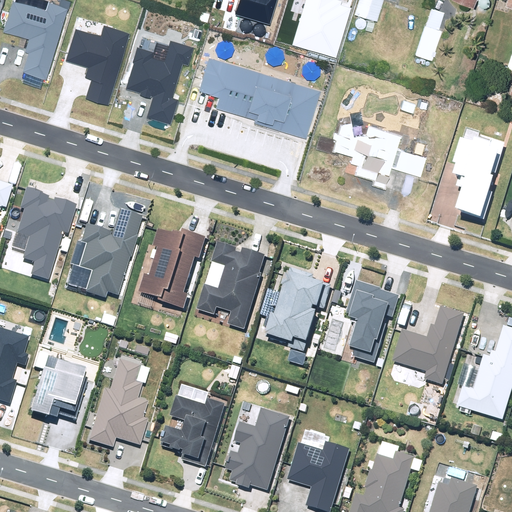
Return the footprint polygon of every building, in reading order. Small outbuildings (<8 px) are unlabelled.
[(46,0),(45,8),(16,0),(11,0),(3,30),(30,38),(21,70),(47,77),(67,5),(47,0),(46,0)] [(305,0),(294,39),(337,52),(350,5),(339,2),(339,0),(305,0)] [(375,19),(380,0),(356,0),(353,12),(375,19)] [(424,25),(414,54),(430,59),(432,54),(433,55),(435,50),(433,50),(440,29),(436,28),(442,11),(429,6),(423,25),(424,25)] [(373,21),(366,19),(363,29),(371,31),(373,21)] [(109,99),(129,31),(129,30),(104,23),(101,31),(75,24),(65,57),(88,64),(86,72),(93,74),(87,93),(109,99)] [(174,92),(181,61),(188,63),(193,43),(169,37),(163,58),(151,55),(153,47),(135,42),(125,86),(140,89),(139,93),(149,95),(144,116),(171,122),(178,93),(174,92)] [(208,51),(197,84),(213,89),(207,105),(301,137),(318,88),(208,51)] [(402,99),(400,107),(413,110),(415,102),(402,99)] [(385,187),(391,167),(420,175),(425,154),(421,153),(425,141),(416,138),(413,151),(396,146),(400,133),(339,117),(334,136),(320,133),(316,147),(337,153),(338,149),(350,152),(348,161),(358,164),(356,171),(374,176),(373,183),(385,187)] [(463,189),(457,212),(484,220),(505,148),(475,139),(474,143),(464,140),(458,162),(462,163),(457,179),(461,181),(459,188),(463,189)] [(9,209),(16,184),(0,179),(0,221),(4,207),(9,209)] [(81,202),(22,185),(16,210),(17,211),(10,235),(26,239),(20,261),(33,265),(29,278),(51,284),(65,234),(71,236),(81,202)] [(454,212),(459,194),(451,191),(445,209),(454,212)] [(93,269),(86,292),(104,297),(106,291),(117,294),(141,216),(118,209),(112,231),(85,223),(80,241),(86,242),(79,264),(93,269)] [(182,294),(201,239),(163,226),(140,292),(189,310),(193,298),(182,294)] [(245,327),(264,251),(242,245),(241,251),(235,249),(236,245),(216,240),(211,261),(218,262),(212,283),(205,281),(198,309),(216,313),(218,305),(231,309),(228,322),(245,327)] [(309,338),(325,280),(326,277),(287,266),(283,281),(284,281),(275,311),(272,310),(265,331),(294,339),(295,334),(309,338)] [(384,325),(395,328),(399,308),(397,307),(400,293),(381,289),(382,285),(355,279),(347,313),(358,316),(351,344),(356,345),(354,356),(376,361),(384,325)] [(444,384),(465,312),(440,304),(434,323),(431,323),(428,335),(404,328),(394,360),(428,370),(425,378),(444,384)] [(504,418),(511,391),(511,327),(503,324),(496,350),(492,349),(490,357),(484,355),(475,386),(465,383),(458,405),(504,418)] [(0,399),(10,403),(17,380),(12,379),(17,363),(26,365),(29,354),(25,353),(29,336),(0,327),(0,399)] [(59,413),(76,418),(88,377),(86,376),(87,372),(85,372),(86,367),(49,356),(32,410),(57,418),(59,413)] [(103,386),(88,439),(112,446),(115,436),(140,444),(148,417),(143,415),(148,400),(140,398),(149,366),(117,357),(108,388),(103,386)] [(180,459),(206,467),(225,404),(207,398),(205,404),(176,395),(170,415),(185,420),(182,430),(165,425),(159,444),(179,450),(180,448),(183,449),(180,459)] [(269,488),(290,416),(262,407),(256,425),(240,420),(226,467),(233,469),(231,477),(238,480),(237,483),(250,487),(251,483),(269,488)] [(406,511),(410,499),(405,498),(413,469),(421,471),(424,460),(414,457),(415,455),(398,450),(399,445),(381,440),(366,495),(356,492),(350,511),(406,511)] [(325,511),(332,511),(350,448),(325,441),(324,448),(299,442),(289,479),(313,485),(307,507),(325,511)] [(449,483),(440,480),(429,511),(471,511),(479,484),(451,476),(449,483)]
